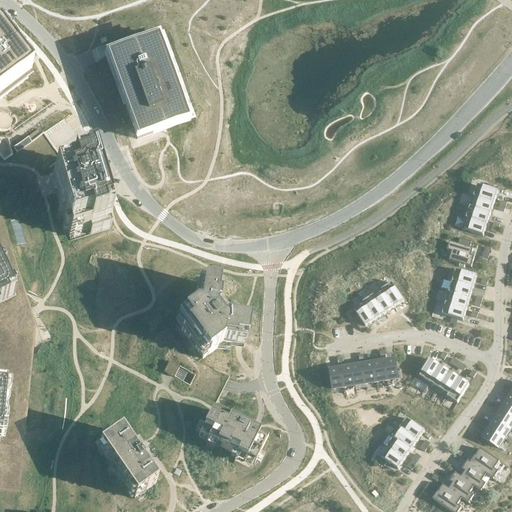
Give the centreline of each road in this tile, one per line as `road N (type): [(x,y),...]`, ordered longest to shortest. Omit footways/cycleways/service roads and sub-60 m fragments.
road 1 (tertiary): [(271,245),(205,243),(161,217),(118,164),(68,68),(0,1)]
road 2 (residential): [(271,245),(269,381),(295,452),(272,481),(220,511)]
road 3 (tertiary): [(436,143),(356,208),(271,245)]
road 4 (tertiary): [(495,360),(483,393),(400,511)]
road 5 (residential): [(495,360),(409,334),(324,348)]
road 6 (tertiary): [(511,222),(499,278),(495,360)]
road 7 (tertiary): [(508,46),(436,143)]
